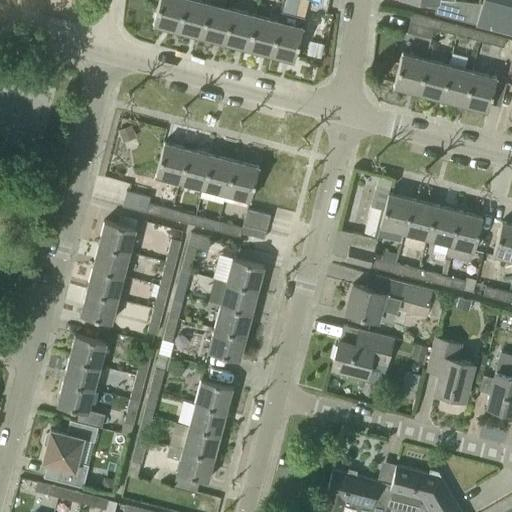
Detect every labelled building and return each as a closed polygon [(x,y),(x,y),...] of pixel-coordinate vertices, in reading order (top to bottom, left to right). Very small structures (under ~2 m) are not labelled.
[(176,29),(183,0),(158,0),(152,23),(176,29)] [(199,35),(208,2),(200,0),(183,0),(176,29),(199,35)] [(511,0),(481,0),(479,7),(475,23),(511,33),(511,0)] [(223,41),(231,8),(208,2),(199,35),(223,41)] [(452,17),(475,23),(479,7),(453,4),(452,17)] [(246,47),(254,14),(231,8),(223,41),(246,47)] [(277,20),(269,53),(293,59),(296,47),(300,30),(304,17),(280,11),(278,20),(277,20)] [(433,28),(435,18),(412,12),(407,31),(431,38),(433,28)] [(269,53),(277,20),(254,14),(246,47),(269,53)] [(435,18),(433,28),(456,34),(458,24),(435,18)] [(479,40),(481,30),(458,24),(456,34),(479,40)] [(300,30),(296,47),(301,49),(305,31),(300,30)] [(479,40),(502,46),(499,58),(511,61),(511,57),(511,38),(481,30),(479,40)] [(417,91),(425,58),(401,52),(393,85),(417,91)] [(440,97),(448,64),(425,58),(417,91),(440,97)] [(463,103),(471,70),(448,64),(440,97),(463,103)] [(463,103),(487,109),(495,76),(471,70),(463,103)] [(179,180),(187,147),(163,141),(155,174),(179,180)] [(202,186),(210,153),(187,147),(179,180),(202,186)] [(222,202),(223,199),(233,159),(210,153),(202,186),(199,196),(222,202)] [(223,199),(232,201),(234,194),(249,198),(257,165),(233,159),(223,199)] [(148,202),(149,195),(126,189),(122,205),(145,211),(148,202)] [(400,241),(403,231),(411,197),(387,191),(379,225),(380,225),(377,235),(400,241)] [(434,203),(411,197),(403,231),(426,237),(434,203)] [(169,217),(171,208),(148,202),(145,211),(169,217)] [(449,243),(458,209),(434,203),(426,237),(449,243)] [(270,213),(250,208),(247,207),(242,222),(266,228),(270,213)] [(192,223),(195,214),(171,208),(169,217),(192,223)] [(449,243),(446,254),(470,260),(482,215),(458,209),(449,243)] [(215,229),(217,220),(195,214),(192,223),(215,229)] [(128,251),(134,227),(104,219),(97,243),(128,251)] [(239,235),(240,232),(241,226),(217,220),(215,229),(239,235)] [(511,258),(511,222),(501,220),(492,253),(511,258)] [(242,223),(241,226),(240,232),(263,238),(265,229),(242,223)] [(190,231),(180,268),(189,270),(195,248),(206,251),(210,236),(190,231)] [(165,260),(175,263),(181,239),(171,237),(165,260)] [(128,251),(97,243),(91,266),(122,274),(128,251)] [(393,271),(395,261),(397,252),(382,249),(380,258),(372,256),(373,251),(348,245),(345,258),(364,264),(393,271)] [(225,280),(256,288),(263,264),(231,256),(225,280)] [(175,263),(165,260),(159,283),(169,286),(175,263)] [(395,261),(393,271),(416,277),(418,267),(395,261)] [(91,266),(85,289),(116,297),(122,274),(91,266)] [(441,273),(418,267),(416,277),(439,283),(441,273)] [(189,270),(180,268),(174,291),(183,294),(189,270)] [(472,291),(475,281),(476,278),(465,275),(464,279),(441,273),(439,283),(462,289),(472,291)] [(445,294),(433,290),(433,288),(403,281),(395,279),(375,274),(372,288),(352,283),(345,311),(364,316),(376,319),(377,317),(380,304),(396,308),(426,316),(427,312),(439,316),(445,294)] [(225,280),(219,303),(250,311),(256,288),(225,280)] [(506,300),(508,291),(485,285),(486,283),(475,281),(472,291),(506,300)] [(169,286),(159,283),(153,307),(163,309),(169,286)] [(110,321),(116,297),(85,289),(79,313),(110,321)] [(183,294),(174,291),(168,314),(177,317),(183,294)] [(250,311),(219,303),(213,326),(244,334),(250,311)] [(156,333),(163,309),(153,307),(147,330),(156,333)] [(177,317),(168,314),(158,352),(167,354),(177,317)] [(238,358),(244,334),(213,326),(207,350),(238,358)] [(338,338),(331,365),(333,366),(331,371),(346,375),(347,370),(365,374),(369,360),(385,364),(388,352),(392,336),(386,334),(366,329),(358,327),(353,342),(338,338)] [(68,356),(99,364),(105,341),(74,332),(68,356)] [(428,358),(425,368),(439,372),(434,391),(448,395),(447,398),(458,401),(459,398),(463,399),(468,380),(473,362),(455,357),(459,342),(434,335),(431,347),(428,358)] [(511,352),(500,349),(491,385),(486,405),(511,411),(511,352)] [(145,376),(151,353),(141,350),(135,374),(145,376)] [(148,389),(158,392),(164,369),(167,354),(158,352),(148,389)] [(99,364),(68,356),(62,379),(93,388),(99,364)] [(406,370),(399,394),(413,397),(419,374),(406,370)] [(145,376),(135,374),(129,397),(139,399),(145,376)] [(225,409),(231,385),(200,377),(194,401),(225,409)] [(62,379),(56,403),(79,409),(77,419),(96,424),(101,426),(104,413),(88,408),(93,388),(62,379)] [(142,413),(152,415),(158,392),(148,389),(142,413)] [(129,397),(120,432),(130,434),(139,399),(129,397)] [(225,409),(194,401),(188,424),(219,432),(225,409)] [(152,415),(142,413),(137,436),(146,438),(152,415)] [(98,426),(69,418),(66,432),(50,428),(49,430),(45,432),(43,442),(45,446),(41,460),(54,464),(50,477),(83,486),(88,464),(77,461),(84,438),(93,440),(98,426)] [(169,445),(182,448),(213,456),(219,432),(188,424),(175,421),(169,445)] [(146,438),(137,436),(131,459),(140,462),(146,438)] [(182,448),(169,445),(166,455),(179,459),(176,471),(207,479),(213,456),(182,448)] [(395,463),(390,482),(385,504),(413,511),(462,511),(437,470),(429,467),(428,471),(395,463)] [(383,511),(385,504),(390,482),(331,467),(319,511),(340,511),(344,499),(370,506),(368,511),(383,511)] [(58,495),(60,486),(37,480),(34,489),(58,495)] [(81,501),(83,492),(60,486),(58,495),(81,501)] [(113,511),(117,501),(83,492),(81,501),(105,507),(103,511),(113,511)] [(147,511),(149,509),(125,503),(122,511),(147,511)]
